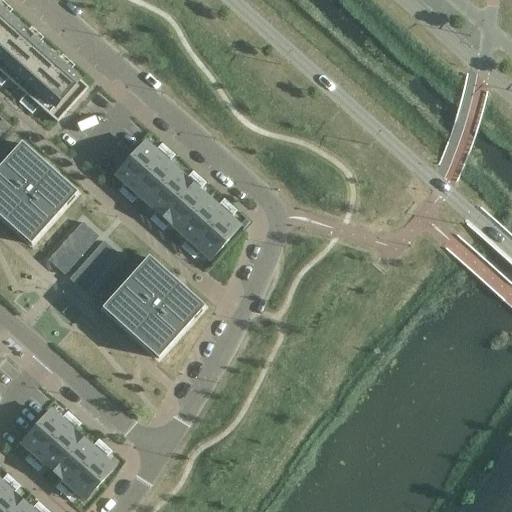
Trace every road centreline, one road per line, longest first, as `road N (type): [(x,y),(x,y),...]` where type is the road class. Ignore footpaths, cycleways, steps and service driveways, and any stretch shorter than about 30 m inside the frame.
road 1 (residential): [(46,0),(278,216),(278,234),(241,312),(159,452)]
road 2 (tertiary): [(233,0),(511,247)]
road 3 (residential): [(159,452),(0,309)]
road 4 (tertiary): [(511,95),(403,0)]
